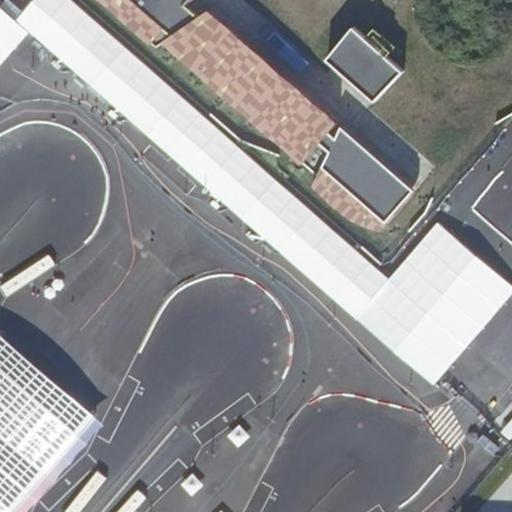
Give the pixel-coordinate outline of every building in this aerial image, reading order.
[(99,0),(158,48),(166,46),(321,177),(317,191),(362,230),(386,236),(418,197),(212,15),(204,20),(189,11),(197,0),(196,0),(99,0)] [(174,120),(45,14),(0,68),(0,111),(75,173),(94,149),(106,159),(133,127),(154,144),(174,120)] [(408,76),(355,29),(328,59),(381,107),(408,76)] [(256,205),(248,215),(268,231),(276,221),(256,205)] [(292,387),(313,368),(291,344),(270,364),(292,387)]
